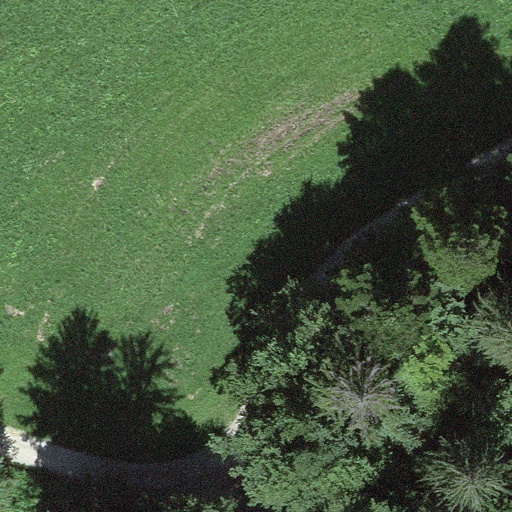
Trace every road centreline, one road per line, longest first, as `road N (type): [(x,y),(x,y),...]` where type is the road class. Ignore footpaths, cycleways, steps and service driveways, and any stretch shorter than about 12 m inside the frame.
road 1 (track): [(511,149),(407,211),(328,291),(292,348),(231,500)]
road 2 (track): [(250,511),(144,474),(0,439)]
